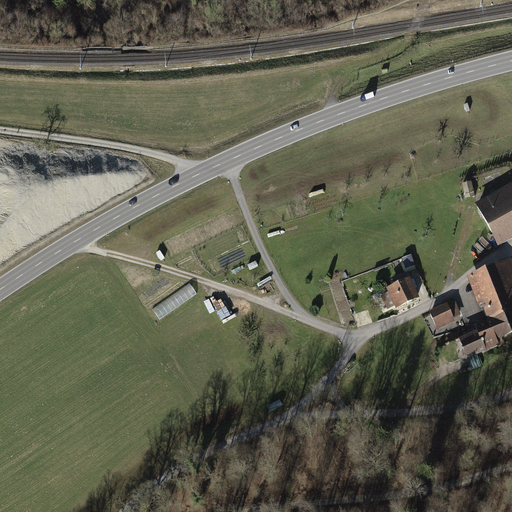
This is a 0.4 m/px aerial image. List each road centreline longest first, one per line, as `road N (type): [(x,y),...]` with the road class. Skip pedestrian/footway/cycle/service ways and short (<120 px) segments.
road 1 (primary): [(227,161),(335,115),(511,60)]
road 2 (track): [(511,468),(441,487),(246,511)]
road 3 (primary): [(0,290),(227,161)]
road 4 (track): [(307,319),(76,241)]
road 5 (unclassified): [(353,337),(307,319),(287,294),(227,161)]
road 6 (track): [(194,176),(162,155),(0,128)]
road 7 (unclassified): [(289,415),(187,463),(124,511)]
road 8 (unclassified): [(511,247),(430,305),(353,337)]
road 9 (unclassified): [(511,392),(454,407),(348,413)]
road 10 (track): [(335,115),(332,97),(347,72),(405,44),(427,0)]
